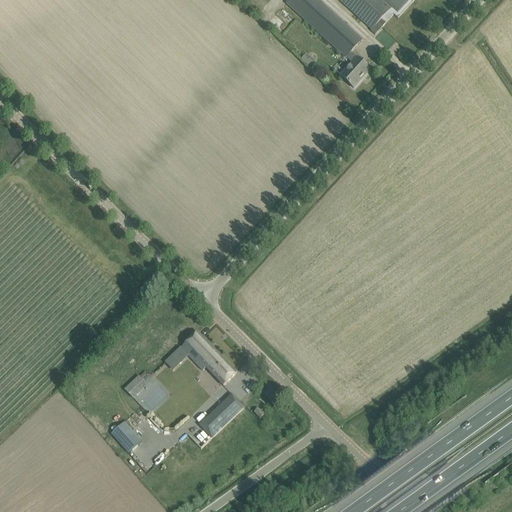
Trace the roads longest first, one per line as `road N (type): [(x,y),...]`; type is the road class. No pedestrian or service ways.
road 1 (unclassified): [(202,301),(478,0)]
road 2 (unclassified): [(202,301),(0,100)]
road 3 (motorway): [(511,396),(352,511)]
road 4 (unclassified): [(327,425),(202,301)]
road 5 (unclassified): [(207,511),(327,425)]
road 6 (motorway): [(401,511),(511,430)]
road 7 (unclassified): [(415,511),(327,425)]
